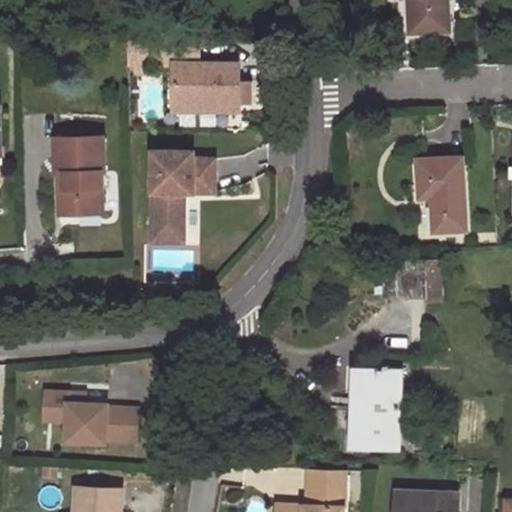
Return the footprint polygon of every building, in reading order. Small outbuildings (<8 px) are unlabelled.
[(449,30),(447,0),(409,0),(411,32),(449,30)] [(241,81),(240,63),(175,63),(176,112),(237,110),(237,103),(254,103),(253,81),(241,81)] [(137,101),(137,113),(151,113),(151,100),(137,101)] [(105,171),(104,136),(56,137),(56,172),(66,172),(66,192),(60,192),(61,213),(78,213),(79,205),(104,205),(104,171),(105,171)] [(196,144),(155,143),(153,206),(185,207),(186,176),(186,165),(216,166),(216,150),(196,150),(196,144)] [(466,230),(462,158),(418,160),(420,198),(431,197),(433,232),(466,230)] [(216,166),(186,165),(186,176),(216,177),(216,166)] [(185,207),(153,206),(153,216),(153,219),(185,219),(185,207)] [(443,260),(383,261),(383,295),(425,294),(425,300),(443,301),(443,260)] [(353,405),(352,448),(402,450),(404,374),(386,374),(386,366),(363,366),(361,405),(353,405)] [(361,405),(363,366),(355,366),(353,405),(361,405)] [(111,403),(85,403),(71,403),(71,402),(71,393),(48,393),(48,420),(71,421),(71,441),(109,441),(109,438),(139,439),(140,408),(111,407),(111,403)] [(71,403),(85,403),(85,402),(85,394),(71,393),(71,402),(71,403)] [(343,511),(346,469),(312,468),(311,495),(322,496),(322,503),(311,502),(281,500),(280,511),(343,511)] [(76,511),(122,511),(124,486),(78,484),(76,511)] [(398,511),(457,511),(459,493),(399,490),(398,511)]
